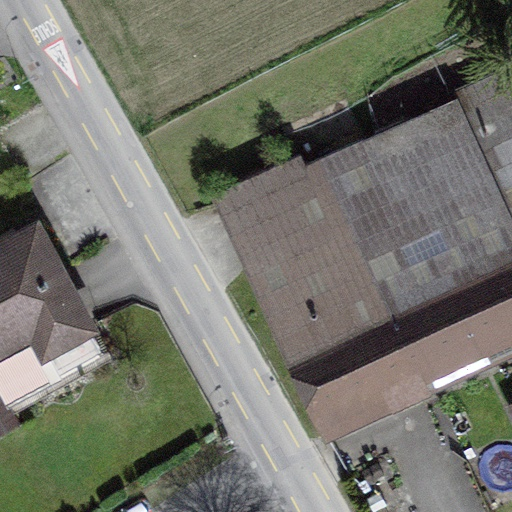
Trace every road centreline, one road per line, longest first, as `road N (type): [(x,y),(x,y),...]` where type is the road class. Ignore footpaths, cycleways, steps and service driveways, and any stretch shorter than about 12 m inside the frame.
road 1 (tertiary): [(277,447),(25,0)]
road 2 (residential): [(277,447),(171,511)]
